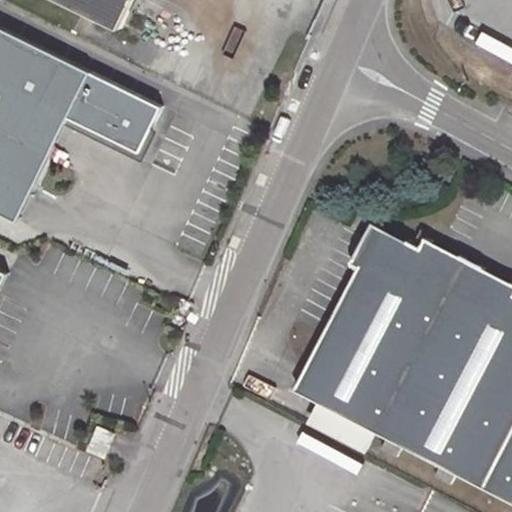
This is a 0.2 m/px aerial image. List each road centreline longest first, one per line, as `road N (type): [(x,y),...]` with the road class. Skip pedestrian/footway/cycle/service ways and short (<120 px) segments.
road 1 (unclassified): [(337,57),(139,511)]
road 2 (unclassified): [(511,151),(337,57)]
